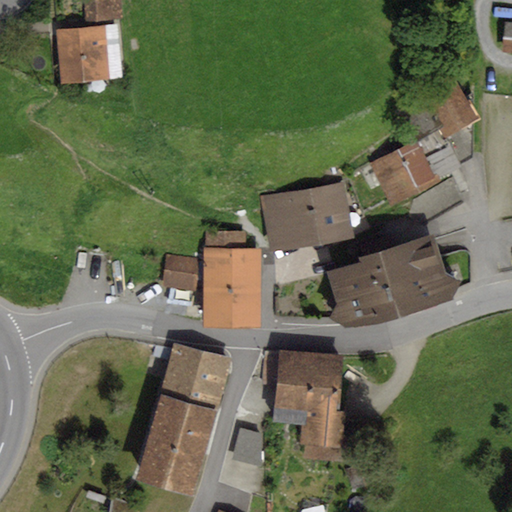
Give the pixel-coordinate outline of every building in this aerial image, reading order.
[(77,83),(143,70),(129,0),(111,0),(92,4),(96,23),(67,28),(77,83)] [(511,25),(483,23),(480,52),(511,55),(511,25)] [(442,76),(411,94),(434,134),(465,117),(442,76)] [(426,129),(361,165),(382,204),(448,168),(426,129)] [(341,186),(259,200),(267,248),(349,234),(341,186)] [(345,265),(321,269),(328,325),(444,300),(454,281),(437,274),(423,235),(345,254),(345,265)] [(200,265),(168,261),(162,288),(197,293),(198,323),(256,326),(257,252),(201,256),(200,265)] [(223,362),(175,349),(142,477),(190,489),(223,362)] [(347,362),(277,357),(274,399),(308,401),(305,438),(341,441),(347,362)] [(224,474),(257,482),(270,428),(236,420),(224,474)]
